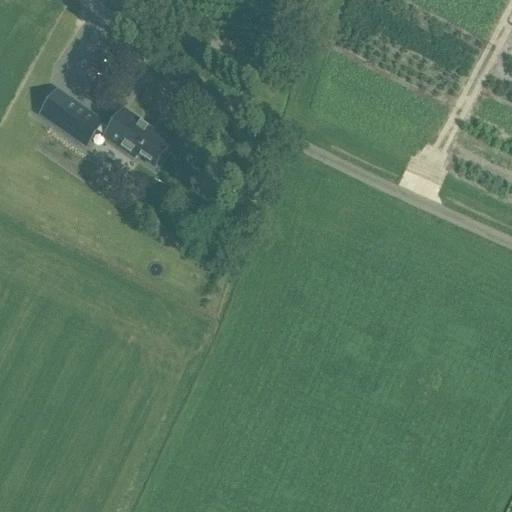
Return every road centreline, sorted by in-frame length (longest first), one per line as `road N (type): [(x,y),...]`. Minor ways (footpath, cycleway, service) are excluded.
road 1 (unclassified): [(511,254),(266,133),(68,0)]
road 2 (track): [(511,13),(408,207)]
